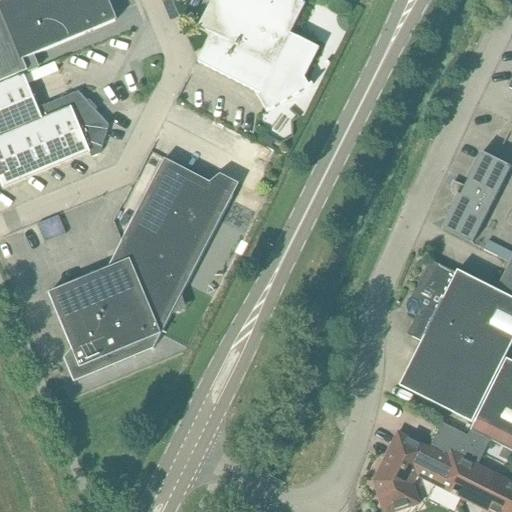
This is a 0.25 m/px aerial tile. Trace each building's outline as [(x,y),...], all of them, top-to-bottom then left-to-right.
[(0,82),(28,71),(23,60),(115,22),(106,0),(4,0),(0,2),(0,82)] [(306,4),(297,0),(211,0),(198,27),(213,34),(198,63),(260,94),(269,109),(265,111),(267,113),(313,85),(312,83),(309,85),(304,78),(319,49),(291,34),(306,4)] [(0,85),(0,181),(3,189),(89,153),(92,158),(100,155),(109,126),(78,92),(37,109),(24,76),(0,85)] [(472,243),(511,168),(482,153),(465,187),(453,182),(451,187),(453,195),(457,196),(442,230),(472,243)] [(164,159),(121,242),(129,260),(130,260),(161,335),(171,315),(180,313),(176,306),(234,195),(164,159)] [(254,215),(233,205),(223,225),(244,235),(254,215)] [(37,225),(45,244),(66,235),(58,216),(37,225)] [(511,258),(497,288),(511,295),(511,258)] [(129,260),(63,287),(48,293),(80,369),(141,344),(153,350),(161,335),(130,260),(129,260)] [(422,342),(399,387),(472,424),(511,344),(511,298),(457,271),(456,274),(431,261),(412,299),(410,298),(406,306),(408,314),(416,318),(409,330),(412,337),(422,342)] [(511,362),(506,359),(470,431),(490,441),(504,447),(511,451),(511,362)] [(431,449),(417,477),(435,486),(463,500),(467,490),(486,500),(481,509),(487,511),(511,511),(511,483),(477,466),(487,448),(490,441),(470,431),(467,436),(461,433),(442,424),(441,425),(429,449),(431,449)] [(398,433),(373,482),(383,511),(396,511),(420,505),(413,485),(417,477),(431,449),(429,449),(398,433)] [(500,455),(499,457),(511,463),(511,451),(504,447),(500,455)] [(426,503),(413,507),(414,511),(431,511),(429,502),(426,503)]
